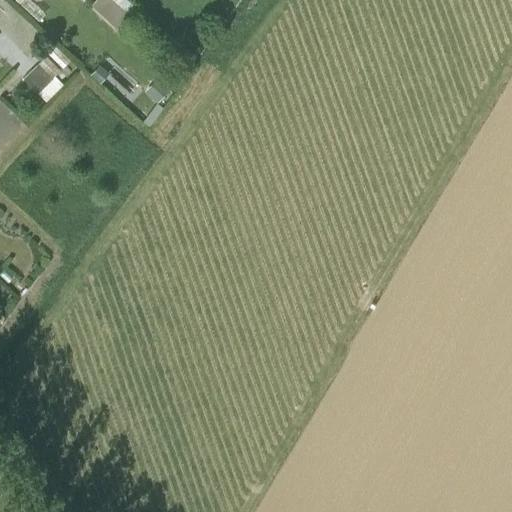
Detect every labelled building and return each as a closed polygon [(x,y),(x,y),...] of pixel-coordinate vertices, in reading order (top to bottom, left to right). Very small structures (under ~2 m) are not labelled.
[(94,0),(90,5),(116,29),(128,15),(125,13),(132,5),(125,0),(94,0)] [(142,15),(131,26),(150,45),(160,34),(148,23),(149,22),(142,15)] [(54,46),(47,54),(62,69),(69,61),(54,46)] [(45,56),(21,79),(44,102),(62,84),(53,76),(59,70),(45,56)] [(98,64),(89,74),(99,83),(108,73),(98,64)] [(155,103),(142,121),(148,126),(162,107),(159,105),(156,103),(170,87),(157,76),(143,91),(155,103)]
